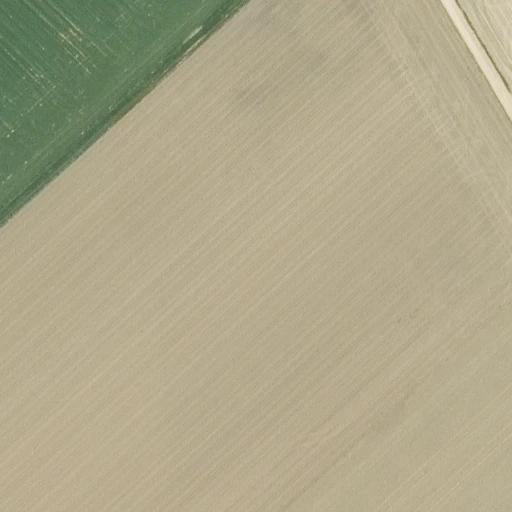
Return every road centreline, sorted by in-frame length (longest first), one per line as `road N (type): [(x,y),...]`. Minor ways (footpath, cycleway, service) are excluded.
road 1 (track): [(0,223),(241,0)]
road 2 (track): [(511,114),(443,0)]
